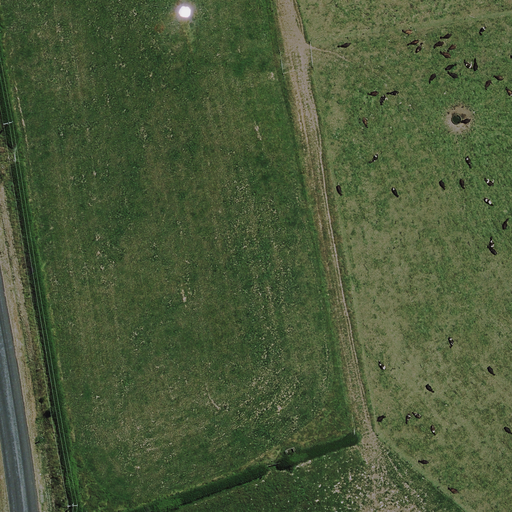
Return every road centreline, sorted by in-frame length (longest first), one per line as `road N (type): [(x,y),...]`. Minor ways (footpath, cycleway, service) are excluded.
road 1 (track): [(284,0),(364,456)]
road 2 (unclassified): [(0,358),(26,511)]
